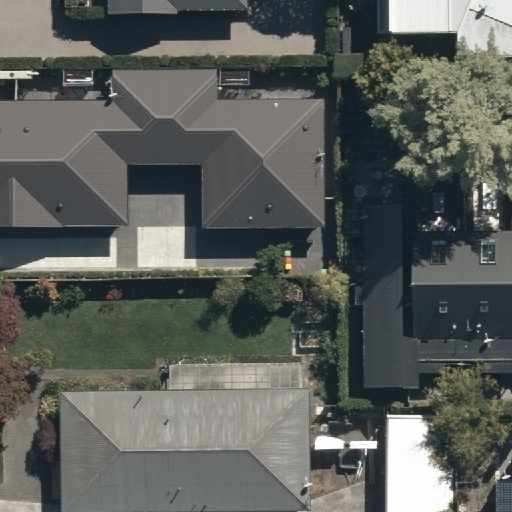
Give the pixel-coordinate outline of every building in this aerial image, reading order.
[(109,0),(109,13),(179,13),(179,8),(247,8),(247,0),(109,0)] [(511,0),(376,0),(377,33),(455,32),(456,59),(511,57),(511,0)] [(0,221),(126,221),(125,163),(195,162),(195,226),(320,225),(319,93),(213,94),(213,65),(106,66),(106,94),(0,94),(0,221)] [(361,307),(361,387),(418,387),(418,374),(447,374),(447,361),(483,361),(483,373),(511,373),(511,231),(418,232),(418,208),(364,208),(365,287),(353,287),(353,308),(361,307)] [(308,387),(59,389),(60,511),(309,510),(308,387)] [(460,511),(461,413),(386,413),(386,511),(460,511)] [(491,511),(511,511),(511,476),(492,476),(491,511)]
